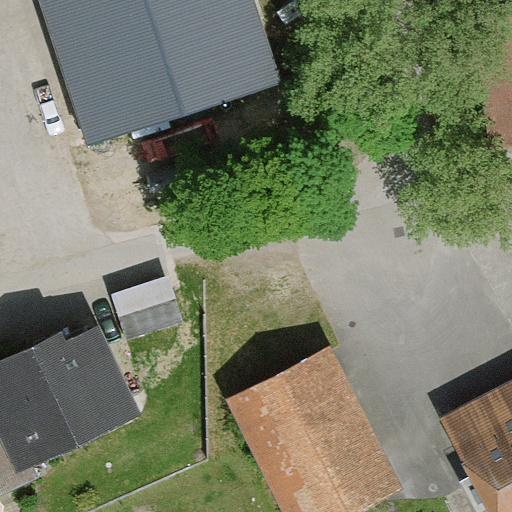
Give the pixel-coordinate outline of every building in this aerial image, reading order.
[(260,0),(51,0),(101,146),(289,83),(260,0)] [(511,140),(511,14),(458,21),(474,145),(511,140)] [(173,265),(116,281),(129,328),(186,313),(173,265)] [(119,411),(80,324),(41,341),(36,328),(0,343),(0,487),(22,477),(13,458),(119,411)] [(335,511),(390,482),(315,343),(209,400),(269,511),(335,511)] [(511,511),(511,369),(427,415),(479,511),(511,511)]
